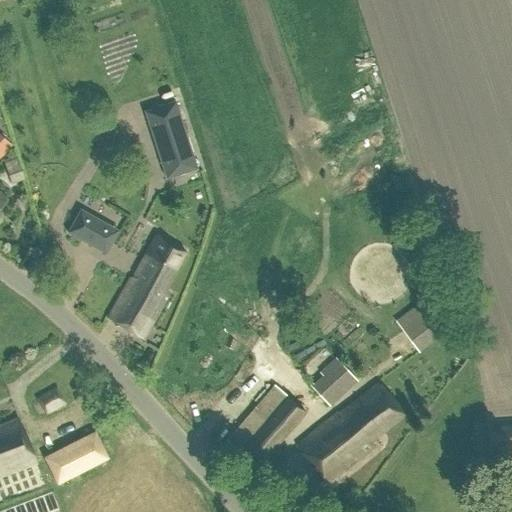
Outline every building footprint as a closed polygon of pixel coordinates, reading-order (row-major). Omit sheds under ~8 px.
[(122,111),(175,98),(165,59),(118,70),(108,31),(116,30),(113,16),(99,19),(122,111)] [(175,102),(144,112),(166,179),(196,169),(175,102)] [(24,180),(15,155),(2,160),(11,184),(24,180)] [(118,231),(80,210),(67,233),(105,254),(118,231)] [(185,257),(158,241),(135,282),(132,281),(110,321),(144,341),(169,296),(164,293),(185,257)] [(448,329),(428,300),(395,323),(416,352),(448,329)] [(352,374),(336,357),(308,384),(324,401),(352,374)] [(306,412),(273,384),(221,445),(254,473),(306,412)] [(405,417),(380,386),(341,417),(340,415),(299,448),(331,487),(377,449),(373,444),(405,417)] [(63,405),(53,389),(36,399),(45,415),(63,405)] [(0,478),(36,465),(19,421),(0,428),(0,478)] [(511,451),(511,424),(486,426),(488,453),(511,451)] [(105,459),(92,434),(44,459),(56,483),(105,459)]
